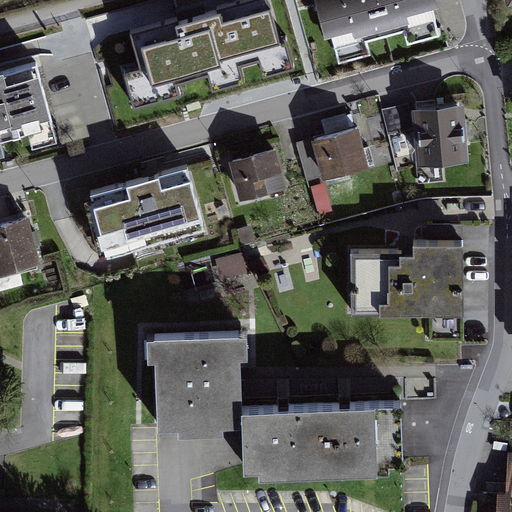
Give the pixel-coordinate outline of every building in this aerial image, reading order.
[(279,38),(269,0),(240,0),(211,8),(132,30),(140,63),(121,68),(133,108),(180,96),(176,84),(207,75),(212,91),(244,82),(239,67),(260,61),(264,77),(296,68),(287,36),(279,38)] [(318,0),(334,60),(367,52),(364,39),(407,28),(410,36),(442,27),(435,0),(318,0)] [(45,60),(0,71),(0,150),(64,134),(45,60)] [(458,120),(457,99),(408,102),(409,128),(411,159),(460,156),(458,120)] [(386,134),(409,128),(408,102),(379,107),(386,134)] [(352,122),(307,135),(318,175),(363,163),(352,122)] [(277,150),(233,162),(243,200),(287,188),(277,150)] [(88,191),(105,258),(207,232),(189,165),(88,191)] [(20,217),(0,222),(0,274),(33,266),(20,217)] [(251,227),(239,230),(242,245),(255,241),(251,227)] [(348,253),(350,311),(457,309),(455,240),(406,241),(406,252),(398,252),(348,253)] [(247,273),(242,254),(216,261),(221,280),(247,273)] [(236,331),(134,333),(134,355),(147,354),(148,420),(165,419),(165,428),(208,427),(208,418),(226,416),(226,379),(226,351),(237,350),(236,331)] [(269,403),(226,405),(226,416),(230,474),(393,467),(390,398),(350,400),(269,403)] [(504,497),(480,497),(479,511),(511,511),(511,453),(504,454),(504,497)]
